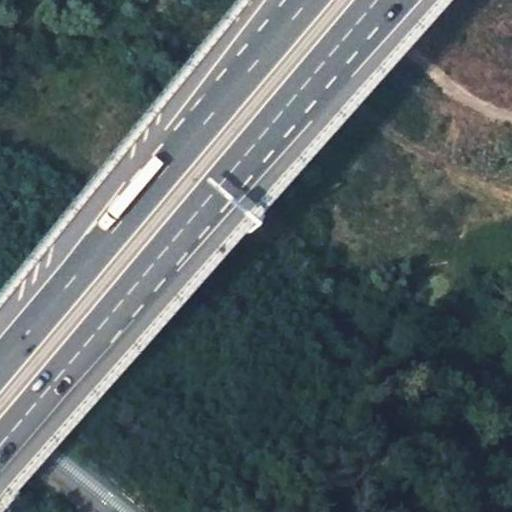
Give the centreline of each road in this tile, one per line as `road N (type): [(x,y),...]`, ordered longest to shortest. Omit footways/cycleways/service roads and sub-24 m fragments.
road 1 (motorway): [(0,448),(384,0)]
road 2 (motorway): [(311,0),(0,367)]
